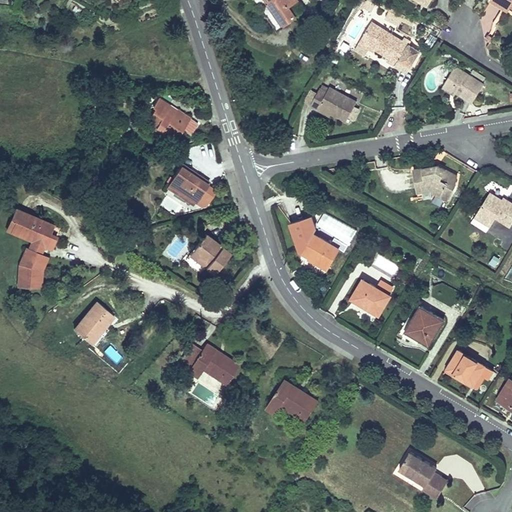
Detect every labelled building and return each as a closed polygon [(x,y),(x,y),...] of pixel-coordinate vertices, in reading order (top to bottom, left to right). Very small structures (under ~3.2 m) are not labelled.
[(271,2),(285,24),(296,16),(289,6),(297,0),(264,0),(267,5),(271,2)] [(282,26),(285,24),(271,2),(267,5),(282,26)] [(375,16),(371,23),(385,31),(389,24),(375,16)] [(397,65),(407,71),(419,53),(409,45),(385,31),(371,23),(360,40),(375,49),(389,58),(387,60),(396,66),(397,65)] [(374,52),(375,49),(360,40),(359,42),(374,52)] [(444,84),(456,92),(473,103),(484,84),(455,66),(444,84)] [(336,83),(332,90),(340,94),(344,87),(336,83)] [(455,94),(456,92),(444,84),(442,87),(455,94)] [(319,108),(331,114),(346,122),(348,119),(354,107),(356,103),(340,94),(332,90),(329,88),(328,90),(326,93),(320,90),(319,89),(317,94),(310,106),(318,110),(319,108)] [(303,103),(310,106),(317,94),(310,90),(303,103)] [(169,108),(171,106),(159,98),(153,107),(155,109),(153,112),(153,116),(149,123),(155,127),(156,131),(167,138),(171,137),(172,135),(178,138),(191,118),(177,109),(175,112),(169,108)] [(360,110),(354,107),(348,119),(353,122),(360,110)] [(329,117),(331,114),(319,108),(318,110),(329,117)] [(114,157),(112,148),(101,150),(103,159),(114,157)] [(429,173),(428,167),(413,170),(417,192),(433,189),(434,192),(448,200),(455,187),(448,183),(450,172),(438,166),(434,172),(429,173)] [(217,192),(209,186),(209,185),(197,177),(196,179),(193,177),(195,175),(183,167),(171,186),(196,204),(205,210),(217,192)] [(457,176),(450,172),(448,183),(455,187),(457,176)] [(196,204),(171,186),(168,189),(194,207),(196,204)] [(479,210),(495,219),(496,217),(511,226),(511,223),(511,202),(503,197),(502,199),(490,192),(479,210)] [(16,221),(11,232),(32,241),(28,249),(26,248),(19,264),(19,269),(21,269),(20,275),(18,275),(18,285),(41,287),(42,269),(48,257),(41,254),(44,246),(51,249),(57,236),(50,233),(54,225),(16,208),(11,219),(16,221)] [(491,226),(495,219),(479,210),(475,216),(491,226)] [(340,249),(341,248),(331,242),(314,232),(317,228),(313,215),(289,223),(299,253),(308,258),(307,260),(327,271),(340,249)] [(7,230),(11,232),(16,221),(11,219),(7,230)] [(231,252),(206,233),(188,255),(213,274),(231,252)] [(150,244),(158,242),(157,235),(148,238),(150,244)] [(348,245),(334,237),(331,242),(341,248),(340,249),(344,252),(348,245)] [(388,294),(377,288),(363,279),(351,299),(378,315),(390,296),(388,294)] [(381,281),(377,288),(388,294),(392,288),(381,281)] [(105,323),(107,325),(114,317),(95,301),(72,328),(91,344),(104,330),(101,328),(105,323)] [(408,327),(404,333),(419,342),(420,340),(429,345),(444,320),(421,306),(408,327)] [(480,315),(484,310),(478,306),(474,312),(480,315)] [(202,349),(193,343),(179,364),(198,377),(203,368),(227,384),(239,366),(206,343),(202,349)] [(473,385),(485,365),(459,350),(447,369),(473,385)] [(493,370),(485,365),(473,385),(478,388),(485,376),(488,378),(493,370)] [(511,406),(511,379),(510,378),(499,398),(511,406)] [(282,404),(306,420),(318,401),(285,379),(267,406),(277,413),(282,404)] [(497,400),(511,408),(511,406),(499,398),(497,400)] [(421,460),(422,459),(411,451),(400,469),(426,485),(423,489),(437,498),(448,479),(434,471),(437,468),(425,460),(424,462),(421,460)]
